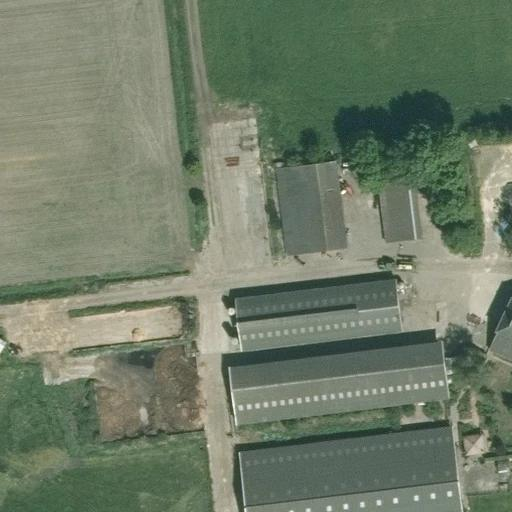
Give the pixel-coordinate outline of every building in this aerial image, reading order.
[(290,255),(352,248),(342,161),(280,168),(290,255)] [(385,180),(388,244),(420,243),(417,179),(385,180)] [(382,193),(369,194),(370,206),(383,205),(382,193)] [(403,330),(397,281),(236,300),(242,350),(403,330)] [(511,305),(499,331),(490,349),(511,359),(511,305)] [(445,358),(232,383),(237,424),(450,398),(445,358)] [(240,451),(247,511),(462,511),(452,426),(240,451)] [(489,435),(468,436),(469,457),(490,456),(489,435)]
